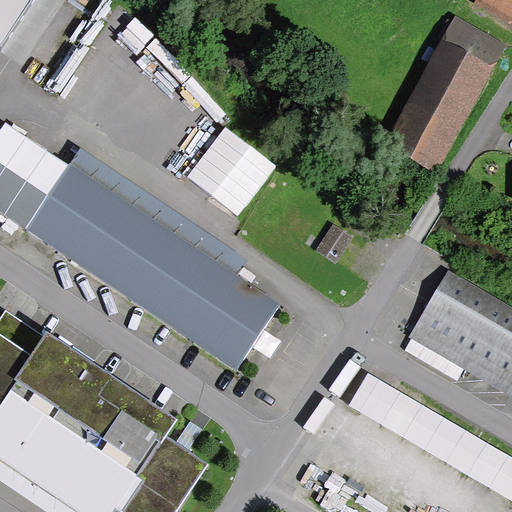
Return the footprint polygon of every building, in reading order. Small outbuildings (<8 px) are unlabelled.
[(0,0),(0,40),(27,0),(0,0)] [(511,0),(477,0),(511,18),(511,0)] [(141,49),(155,29),(135,16),(122,36),(141,49)] [(508,50),(462,25),(394,148),(440,173),(508,50)] [(222,125),(191,180),(248,212),(280,157),(222,125)] [(289,310),(16,129),(0,153),(0,210),(246,373),(289,310)] [(511,387),(511,317),(448,281),(416,336),(510,390),(511,387)] [(176,423),(5,311),(0,318),(0,461),(78,511),(174,511),(206,464),(166,438),(176,423)] [(511,450),(369,371),(350,404),(511,494),(511,450)]
